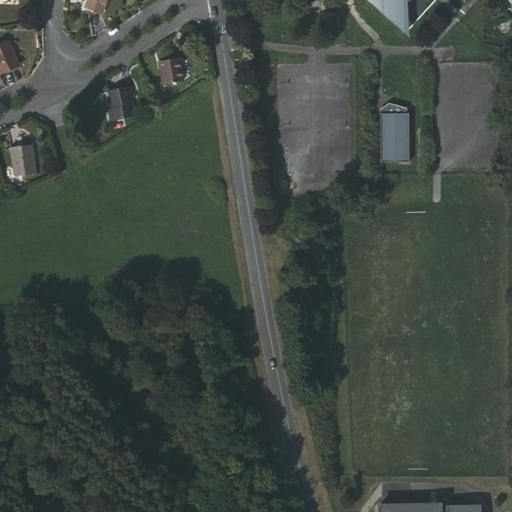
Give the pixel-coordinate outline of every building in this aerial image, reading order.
[(84,0),(82,5),(88,7),(87,11),(85,10),(83,15),(98,20),(103,0),(84,0)] [(370,0),(408,32),(433,0),(370,0)] [(88,7),(82,5),(80,14),(83,15),(85,10),(87,11),(88,7)] [(0,76),(1,78),(19,69),(8,44),(0,47),(0,76)] [(169,89),(187,85),(183,63),(165,66),(169,89)] [(111,114),(135,109),(129,80),(111,84),(114,101),(109,102),(111,114)] [(381,161),(410,161),(410,112),(408,112),(408,107),(390,101),(390,107),(382,107),(382,113),(381,113),(381,161)] [(27,183),(48,177),(39,149),(19,154),(27,183)] [(436,507),(377,508),(376,511),(476,511),(476,509),(445,509),(445,502),(436,502),(436,507)]
